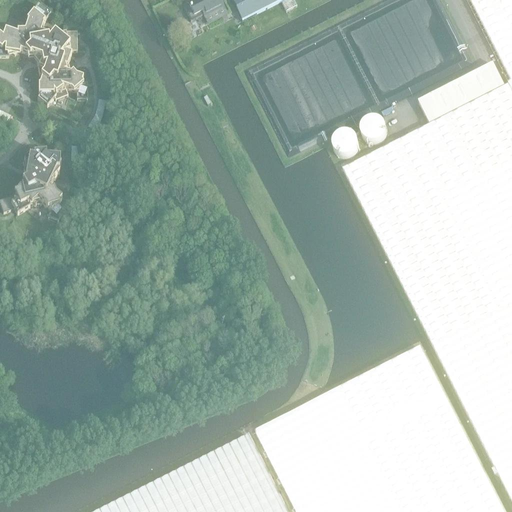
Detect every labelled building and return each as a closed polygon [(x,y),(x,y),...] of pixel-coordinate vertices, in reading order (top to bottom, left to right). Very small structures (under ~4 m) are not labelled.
[(188,6),(183,8),(190,23),(204,16),(204,17),(223,8),(219,0),(199,0),(197,1),(196,0),(195,0),(187,4),(188,6)] [(231,0),(242,21),(284,0),(231,0)] [(437,0),(400,0),(248,66),(254,81),(254,83),(286,157),(326,139),(319,124),(368,103),(370,109),(359,109),(361,113),(355,116),(366,115),(365,114),(370,114),(411,96),(404,80),(455,58),(455,51),(450,51),(450,35),(457,50),(456,42),(437,0)] [(293,0),(290,0),(282,4),(286,12),(297,7),(293,0)] [(511,0),(469,0),(511,84),(511,0)] [(0,39),(0,58),(9,59),(9,57),(9,56),(9,54),(12,56),(13,56),(15,58),(15,56),(17,52),(20,54),(27,56),(29,56),(43,61),(36,63),(37,63),(40,63),(40,67),(42,76),(39,76),(39,77),(43,76),(39,87),(38,87),(38,97),(40,97),(37,101),(47,109),(54,100),(55,102),(68,97),(66,92),(65,90),(71,92),(75,93),(76,94),(77,101),(87,101),(87,86),(83,86),(81,86),(82,84),(83,80),(76,78),(71,76),(69,68),(67,68),(71,56),(72,56),(66,54),(70,53),(77,53),(77,34),(65,34),(65,37),(61,38),(56,36),(55,40),(49,41),(47,42),(45,36),(44,31),(42,32),(44,26),(43,26),(51,17),(39,7),(26,22),(28,23),(24,34),(22,32),(21,33),(17,36),(5,32),(3,39),(0,39)] [(493,66),(419,104),(430,126),(505,89),(493,66)] [(416,134),(344,171),(511,501),(511,94),(508,87),(505,89),(430,126),(416,134)] [(95,116),(87,129),(93,133),(102,118),(106,102),(99,101),(95,116)] [(385,120),(396,114),(392,107),(381,113),(385,120)] [(0,112),(0,122),(7,126),(11,117),(0,112)] [(107,136),(105,141),(112,145),(115,140),(107,136)] [(13,197),(0,202),(0,206),(3,215),(11,212),(14,211),(17,216),(30,209),(28,206),(31,207),(37,207),(41,207),(41,205),(50,213),(48,220),(58,223),(63,209),(60,208),(57,207),(59,205),(62,202),(56,197),(52,194),(53,185),(51,185),(59,176),(59,175),(54,171),(60,168),(61,168),(60,166),(58,164),(58,163),(55,158),(51,160),(45,154),(43,156),(42,157),(39,152),(36,148),(35,149),(37,151),(34,153),(29,156),(27,154),(29,158),(24,164),(25,166),(31,170),(24,169),(24,170),(27,170),(27,174),(25,183),(22,183),(22,184),(25,184),(18,193),(17,192),(16,195),(16,196),(15,198),(14,200),(13,197)] [(41,221),(47,214),(39,207),(33,215),(41,221)] [(503,511),(420,350),(255,434),(294,511),(503,511)] [(285,511),(248,437),(99,511),(285,511)]
